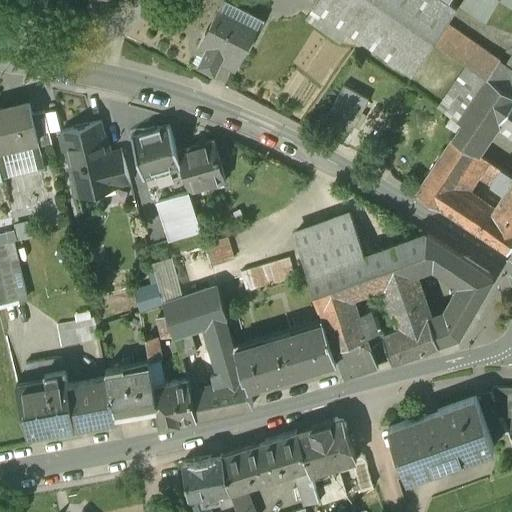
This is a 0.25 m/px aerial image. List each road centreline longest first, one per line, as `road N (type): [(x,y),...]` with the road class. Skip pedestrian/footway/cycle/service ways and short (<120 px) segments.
road 1 (residential): [(511,271),(307,145),(93,70),(0,60)]
road 2 (residential): [(0,469),(132,448),(511,340)]
